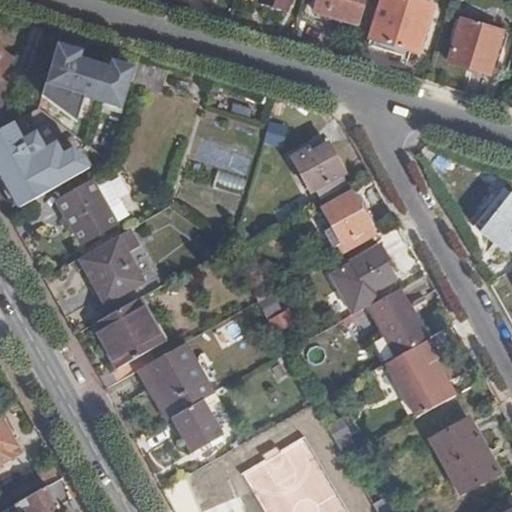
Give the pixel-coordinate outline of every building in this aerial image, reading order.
[(237,0),(234,9),(279,23),(282,16),(261,9),(263,0),(237,0)] [(263,0),(261,9),(282,16),(287,0),(263,0)] [(317,0),(313,15),(358,30),(367,0),(317,0)] [(434,9),(405,0),(383,0),(369,43),(418,58),(434,9)] [(503,36),(462,24),(449,68),(489,80),(503,36)] [(87,61),(57,52),(55,60),(85,69),(87,61)] [(0,82),(12,67),(0,57),(0,119),(1,121),(18,98),(0,84),(0,82)] [(132,93),(135,84),(112,77),(85,69),(55,60),(42,99),(79,127),(87,103),(105,109),(125,115),(132,93)] [(114,69),(112,77),(135,84),(137,76),(114,69)] [(160,101),(167,77),(140,69),(137,76),(135,84),(132,93),(160,101)] [(123,121),(125,115),(105,109),(104,112),(111,117),(123,121)] [(12,129),(21,144),(36,134),(27,120),(12,129)] [(12,129),(0,136),(0,176),(1,178),(4,184),(20,210),(22,214),(91,174),(86,165),(74,155),(64,161),(57,150),(46,156),(36,140),(23,148),(21,144),(12,129)] [(346,180),(330,151),(313,160),(309,153),(292,163),(319,210),(349,193),(343,182),(346,180)] [(217,171),(213,184),(244,191),(247,178),(217,171)] [(20,210),(4,184),(0,186),(0,189),(15,213),(20,210)] [(131,224),(110,187),(97,195),(118,232),(131,224)] [(57,210),(82,254),(118,232),(97,195),(93,189),(57,210)] [(342,247),(371,232),(352,199),(322,216),(332,232),(342,247)] [(511,200),(486,235),(511,255),(511,200)] [(338,264),(376,241),(371,232),(342,247),(332,232),(324,238),(338,264)] [(141,292),(125,264),(136,257),(126,240),(115,247),(74,271),(84,288),(90,284),(106,312),(141,292)] [(369,313),(378,307),(373,298),(396,285),(388,271),(392,269),(382,252),(347,272),(348,273),(328,285),(351,324),(369,313)] [(270,303),(257,282),(246,288),(258,310),(270,303)] [(106,312),(90,284),(84,288),(100,315),(106,312)] [(398,364),(429,345),(401,295),(378,307),(369,313),(398,364)] [(267,325),(282,317),(272,301),(270,303),(258,310),(267,325)] [(160,352),(134,308),(91,333),(116,377),(160,352)] [(277,343),(296,331),(288,317),(269,328),(277,343)] [(417,422),(455,401),(436,367),(441,364),(431,345),(429,345),(398,364),(388,370),(417,422)] [(211,404),(182,353),(138,378),(168,429),(172,426),(201,410),(211,404)] [(278,387),(287,382),(280,371),(271,377),(278,387)] [(201,410),(172,426),(192,462),(221,445),(201,410)] [(0,462),(22,451),(1,414),(0,414),(0,462)] [(359,438),(349,422),(328,434),(344,463),(356,456),(349,444),(359,438)] [(430,446),(459,497),(498,477),(469,425),(430,446)] [(375,486),(369,472),(354,480),(362,494),(375,486)] [(61,501),(50,483),(4,509),(5,511),(14,511),(26,507),(27,511),(72,511),(65,499),(61,501)] [(388,511),(383,502),(370,509),(372,511),(388,511)]
